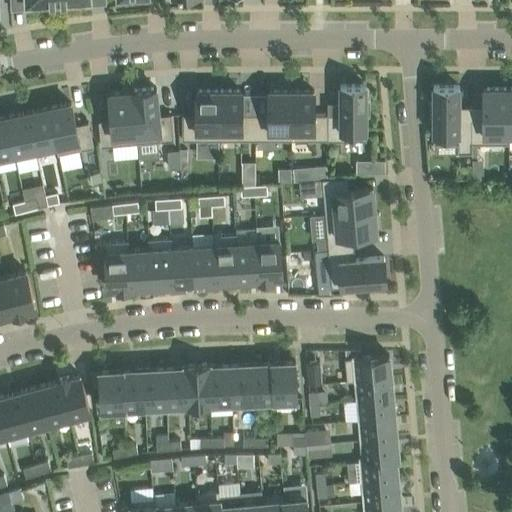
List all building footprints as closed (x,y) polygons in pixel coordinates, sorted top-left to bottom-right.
[(340,84),(340,113),(327,113),(327,139),(366,139),(366,114),(369,114),(369,100),(366,100),(366,84),(340,84)] [(471,152),(471,117),(459,117),(459,85),(433,85),(433,102),(430,102),(430,116),(433,116),(433,143),(458,143),(458,152),(471,152)] [(133,90),(138,142),(161,140),(159,114),(157,87),(132,89),(133,90)] [(508,133),(508,87),(483,87),(483,116),(471,117),(471,152),(472,152),(472,142),(508,142),(508,133)] [(219,139),(219,89),(196,89),(196,113),(182,113),(182,139),(219,139)] [(241,89),(219,89),(219,139),(255,139),(255,113),(241,113),(241,89)] [(269,113),(255,113),(255,139),(292,139),(291,89),(269,89),(269,113)] [(327,139),(327,113),(314,113),(314,89),(291,89),(292,139),(327,139)] [(114,144),(138,142),(133,90),(109,92),(111,119),(114,144)] [(49,106),(59,153),(81,148),(76,124),(71,102),(50,106),(49,106)] [(59,153),(49,106),(28,111),(37,153),(57,149),(58,153),(59,153)] [(28,111),(7,115),(16,157),(37,153),(28,111)] [(159,114),(161,140),(174,138),(172,113),(159,114)] [(16,157),(7,115),(0,116),(0,155),(14,153),(15,157),(16,157)] [(114,144),(111,119),(99,120),(101,145),(114,144)] [(76,124),(81,148),(93,146),(88,121),(76,124)] [(179,149),(167,150),(169,167),(180,166),(180,160),(179,149)] [(359,171),(386,170),(386,157),(358,158),(359,171)] [(327,164),(310,166),(311,179),(322,178),(328,177),(327,164)] [(322,178),(325,213),(375,208),(373,186),(349,188),(348,176),(328,177),(322,178)] [(267,183),(254,184),(254,194),(267,193),(267,183)] [(254,194),(254,184),(241,184),(241,194),(254,194)] [(57,191),(45,194),(47,203),(59,201),(57,191)] [(224,193),(211,194),(212,204),(225,203),(224,193)] [(212,204),(211,194),(198,195),(199,205),(212,204)] [(24,199),(27,209),(39,206),(36,196),(24,199)] [(181,196),(168,197),(169,207),(182,206),(181,196)] [(169,207),(168,197),(155,197),(156,208),(169,207)] [(27,209),(24,199),(13,202),(15,212),(27,209)] [(138,199),(125,201),(126,211),(139,210),(138,199)] [(126,211),(125,201),(112,203),(113,213),(126,211)] [(325,213),(328,248),(354,245),(353,233),(377,231),(376,226),(381,226),(379,212),(375,212),(375,208),(325,213)] [(218,280),(238,279),(236,242),(237,242),(236,232),(213,234),(213,243),(214,243),(217,280),(218,280)] [(152,284),(173,283),(174,283),(171,246),(172,246),(172,236),(148,238),(149,247),(150,247),(152,284)] [(129,249),(128,239),(95,241),(101,267),(107,267),(108,287),(117,286),(117,288),(131,287),(131,285),(130,285),(128,249),(129,249)] [(280,239),(257,241),(260,277),(259,277),(259,279),(273,278),(273,276),(282,276),(280,239)] [(260,277),(257,241),(237,242),(236,242),(238,279),(259,277),(260,277)] [(214,243),(213,243),(193,245),(195,283),(217,282),(218,282),(218,280),(217,280),(214,243)] [(173,285),(195,283),(193,245),(172,246),(171,246),(174,283),(173,283),(173,285)] [(354,245),(328,248),(332,286),(386,281),(384,255),(355,258),(354,245)] [(149,247),(129,249),(128,249),(130,285),(131,285),(152,284),(150,247),(149,247)] [(300,250),(286,251),(286,261),(300,260),(300,250)] [(14,312),(13,312),(14,314),(28,310),(27,309),(36,306),(26,270),(4,275),(14,312)] [(0,316),(13,312),(14,312),(4,275),(0,276),(0,316)] [(345,348),(345,357),(361,356),(361,348),(345,348)] [(345,357),(347,379),(391,375),(389,353),(361,356),(345,357)] [(320,359),(306,360),(308,383),(322,382),(320,359)] [(296,360),(273,361),(275,398),(297,397),(296,360)] [(273,361),(251,362),(253,399),(275,398),(273,361)] [(209,362),(186,363),(188,402),(211,401),(209,362)] [(209,362),(211,401),(232,400),(230,363),(210,364),(209,362)] [(251,362),(230,363),(232,400),(253,399),(251,362)] [(186,366),(165,367),(167,403),(188,402),(186,363),(186,366)] [(165,367),(144,368),(145,405),(167,403),(165,367)] [(144,368),(122,369),(124,406),(145,405),(144,368)] [(124,406),(122,369),(99,370),(101,407),(124,406)] [(58,379),(68,416),(90,410),(80,373),(72,376),(71,374),(57,378),(58,379)] [(391,375),(347,379),(347,380),(357,379),(358,398),(393,395),(391,375)] [(48,422),(68,416),(58,379),(38,385),(48,422)] [(17,391),(27,427),(48,422),(38,385),(17,391)] [(310,403),(318,402),(317,390),(309,390),(310,403)] [(0,395),(0,410),(6,433),(27,427),(17,391),(0,395)] [(393,395),(358,398),(360,418),(395,415),(393,395)] [(319,414),(318,402),(310,403),(311,415),(319,414)] [(395,415),(360,418),(362,439),(396,436),(395,415)] [(306,430),(307,443),(320,442),(319,429),(306,430)] [(168,432),(156,433),(157,441),(168,440),(168,432)] [(224,444),(234,444),(234,432),(224,432),(224,436),(224,444)] [(305,435),(293,435),(293,444),(305,444),(305,435)] [(212,444),(212,436),(200,436),(200,445),(212,444)] [(224,436),(212,436),(212,444),(224,444),(224,436)] [(256,444),(255,436),(243,436),(244,444),(256,444)] [(267,436),(255,436),(256,444),(267,444),(267,436)] [(361,458),(362,459),(398,456),(396,436),(362,439),(364,458),(361,458)] [(180,439),(168,440),(169,448),(181,447),(180,439)] [(169,448),(168,440),(157,441),(157,449),(169,448)] [(136,443),(124,445),(126,454),(138,451),(136,443)] [(294,444),(294,452),(306,452),(306,444),(294,444)] [(318,444),(306,445),(307,457),(319,456),(318,444)] [(126,454),(124,445),(113,448),(114,456),(126,454)] [(92,451),(79,453),(81,463),(94,460),(92,451)] [(237,461),(237,452),(225,452),(225,461),(237,461)] [(237,461),(237,465),(253,465),(253,452),(249,452),(237,452),(237,461)] [(280,452),(268,452),(268,460),(280,460),(280,452)] [(66,456),(68,465),(81,463),(79,453),(66,456)] [(205,453),(193,454),(194,462),(206,461),(205,453)] [(194,462),(193,454),(181,455),(182,463),(194,462)] [(162,457),(157,457),(158,469),(173,467),(172,456),(162,457)] [(362,459),(363,479),(398,476),(396,457),(398,457),(398,456),(362,459)] [(48,458),(36,462),(39,472),(51,468),(48,458)] [(39,472),(36,462),(23,466),(26,476),(39,472)] [(324,471),(316,472),(317,484),(326,483),(324,471)] [(399,497),(398,476),(363,479),(365,500),(399,497)] [(317,484),(318,496),(327,495),(326,483),(317,484)] [(23,494),(20,486),(8,490),(11,498),(23,494)] [(220,511),(218,489),(197,491),(198,511),(220,511)] [(219,489),(218,489),(220,511),(241,511),(241,503),(221,505),(219,489)] [(196,500),(176,502),(176,511),(198,511),(197,491),(195,492),(196,500)] [(285,511),(284,494),(262,496),(263,511),(285,511)] [(285,494),(284,494),(285,511),(308,511),(307,497),(285,499),(285,494)] [(261,501),(241,503),(241,511),(263,511),(262,496),(261,496),(261,501)] [(155,497),(154,498),(155,511),(176,511),(176,502),(156,505),(155,497)] [(400,511),(399,497),(365,500),(366,511),(400,511)] [(155,511),(154,498),(131,500),(132,504),(132,511),(155,511)]
